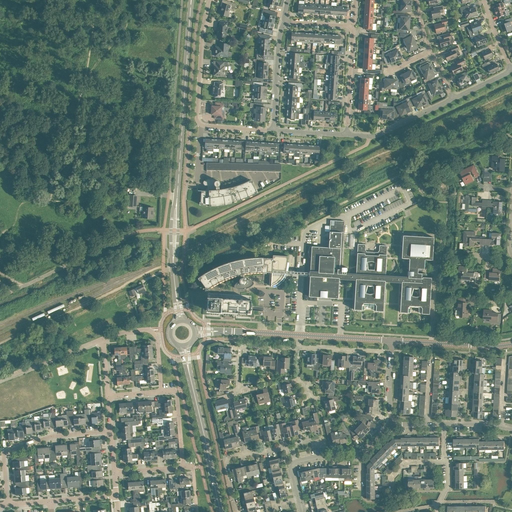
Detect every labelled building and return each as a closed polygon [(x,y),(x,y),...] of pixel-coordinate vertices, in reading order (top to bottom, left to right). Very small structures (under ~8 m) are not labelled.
[(229,1),(227,1),(224,0),(222,0),(221,5),(223,5),(220,14),(228,17),(229,13),(228,13),(229,10),(234,11),(236,4),(229,2),(229,1)] [(277,2),(277,0),(269,0),(268,0),(266,0),(265,7),(271,9),(272,6),(271,5),(272,5),(278,6),(278,2),(277,2)] [(498,17),(503,16),(506,14),(505,11),(504,8),(505,8),(503,2),(497,4),(498,7),(495,8),(496,11),(495,11),(496,14),(497,14),(498,17)] [(411,6),(411,5),(401,5),(400,10),(396,9),(396,13),(400,13),(407,14),(407,11),(410,11),(410,8),(411,7),(411,6)] [(475,8),(469,9),(468,5),(460,7),(462,15),(465,14),(466,18),(477,15),(475,8)] [(431,15),(430,15),(431,19),(432,18),(432,19),(437,18),(441,17),(440,13),(443,12),(442,6),(433,7),(433,9),(434,11),(431,12),(431,15)] [(273,11),(268,10),(263,9),(262,13),(265,17),(264,21),(274,23),(274,22),(275,22),(275,20),(274,19),(275,16),(272,16),(273,11)] [(396,14),(396,18),(397,18),(401,18),(400,23),(410,24),(410,23),(410,22),(409,21),(409,18),(410,18),(411,15),(407,15),(402,14),(400,14),(396,14)] [(508,32),(511,30),(511,26),(510,22),(511,21),(511,19),(511,18),(505,20),(506,23),(501,25),(503,32),(507,31),(508,32)] [(436,33),(441,32),(446,31),(444,25),(448,24),(447,19),(441,20),(442,23),(434,25),(436,33)] [(259,20),(258,27),(260,27),(259,32),(263,33),(268,34),(269,30),(272,30),(273,27),(274,27),(274,25),(273,24),(274,23),(264,21),(259,20)] [(473,36),(478,34),(477,31),(482,29),(479,21),(470,24),(471,26),(467,27),(469,34),(470,37),(473,36)] [(228,22),(225,22),(220,22),(220,28),(219,28),(219,31),(217,30),(217,37),(226,37),(226,33),(227,33),(228,22)] [(372,30),(373,23),(364,23),(363,29),(366,29),(366,30),(369,30),(369,33),(376,33),(376,30),(372,30)] [(409,29),(409,26),(410,25),(410,24),(400,23),(397,23),(397,30),(395,30),(394,32),(397,32),(400,33),(403,33),(403,29),(409,29)] [(440,42),(439,43),(439,46),(441,46),(441,47),(446,45),(450,44),(452,43),(454,41),(453,37),(451,38),(450,34),(449,33),(442,35),(444,38),(439,40),(440,42)] [(269,36),(264,35),(258,34),(258,42),(258,43),(260,43),(260,47),(269,48),(270,40),(269,40),(269,36)] [(233,45),(244,45),(244,41),(238,41),(238,35),(232,35),(233,45)] [(341,35),(335,35),(334,44),(340,44),(343,44),(343,38),(340,37),(341,35)] [(378,35),(376,35),(371,35),(371,37),(368,37),(368,38),(365,38),(364,43),(373,44),(374,39),(377,39),(378,35)] [(474,37),(471,38),(473,43),(475,44),(477,44),(478,47),(481,45),(481,46),(485,45),(485,44),(487,43),(485,36),(481,37),(480,35),(478,35),(474,37)] [(415,40),(415,39),(413,39),(412,36),(404,40),(407,45),(415,41),(415,40)] [(228,44),(226,44),(226,40),(220,40),(220,43),(219,43),(219,47),(216,47),(215,56),(227,57),(228,44)] [(415,41),(407,45),(407,46),(409,51),(411,50),(414,55),(419,53),(418,50),(419,50),(417,47),(416,44),(416,43),(416,42),(415,41)] [(396,61),(397,61),(398,61),(398,59),(401,58),(400,56),(403,55),(402,52),(400,49),(399,46),(399,44),(396,46),(396,47),(390,49),(396,61)] [(449,52),(444,54),(446,57),(445,58),(446,60),(447,60),(447,61),(452,59),(457,56),(460,55),(458,50),(457,46),(450,48),(452,51),(449,52)] [(269,56),(269,48),(260,47),(260,51),(258,51),(257,52),(257,59),(265,60),(268,60),(268,56),(269,56)] [(478,50),(475,51),(477,54),(477,55),(482,53),(485,60),(488,58),(493,56),(490,49),(484,51),(483,48),(478,50)] [(396,61),(390,49),(384,52),(384,55),(384,58),(384,60),(385,61),(389,59),(391,63),(394,62),(395,62),(396,61)] [(299,53),(295,53),(290,53),(290,58),(291,58),(291,59),(290,62),(299,62),(300,56),(299,56),(299,53)] [(327,55),(327,60),(330,60),(330,64),(339,65),(339,62),(338,62),(338,61),(339,61),(340,56),(335,56),(331,55),(327,55)] [(454,74),(458,72),(463,70),(461,66),(466,63),(463,58),(456,61),(457,64),(450,68),(454,74)] [(265,60),(257,59),(253,59),(253,61),(254,61),(255,63),(256,63),(255,70),(268,71),(268,65),(266,65),(266,63),(264,63),(265,60)] [(426,59),(419,63),(420,65),(420,66),(423,74),(432,69),(432,68),(430,67),(429,64),(428,62),(427,62),(426,59)] [(213,72),(213,73),(214,74),(214,75),(219,76),(224,76),(224,75),(227,75),(227,70),(228,70),(228,66),(227,66),(228,62),(219,61),(214,61),(213,61),(213,68),(214,68),(214,71),(213,72)] [(488,69),(490,74),(493,72),(493,73),(496,71),(499,70),(498,68),(499,68),(498,64),(497,65),(496,63),(493,65),(491,64),(490,61),(481,65),(483,68),(485,67),(485,68),(485,69),(486,69),(487,70),(488,70),(488,69)] [(363,64),(363,69),(366,69),(365,73),(381,74),(381,70),(372,70),(372,64),(363,64)] [(425,83),(433,79),(431,76),(434,75),(433,72),(433,71),(433,70),(432,70),(432,69),(423,74),(426,79),(423,80),(425,83)] [(268,76),(268,71),(255,70),(255,78),(254,77),(253,79),(252,78),(252,81),(263,82),(263,78),(265,78),(265,76),(268,76)] [(406,72),(410,81),(412,84),(416,81),(417,81),(416,80),(419,79),(415,72),(413,73),(412,70),(409,72),(408,71),(407,71),(407,72),(406,72)] [(298,78),(299,73),(290,72),(290,75),(290,76),(289,76),(289,81),(297,81),(298,78)] [(402,78),(400,79),(401,81),(403,86),(406,85),(405,83),(407,86),(409,84),(410,85),(412,84),(410,81),(406,72),(405,73),(404,73),(404,74),(401,76),(402,78)] [(466,72),(457,76),(458,79),(459,81),(457,81),(460,88),(466,85),(465,81),(467,80),(466,78),(468,77),(466,72)] [(477,72),(473,75),(477,83),(481,81),(480,78),(478,74),(477,72)] [(373,78),(373,75),(366,75),(366,77),(363,77),(363,78),(360,78),(360,83),(369,84),(369,78),(373,78)] [(391,88),(391,79),(390,79),(390,78),(389,78),(389,79),(385,79),(385,83),(382,83),(382,88),(381,91),(385,91),(385,88),(391,88)] [(434,82),(433,79),(425,83),(427,85),(429,84),(431,90),(440,86),(440,85),(440,84),(439,84),(438,83),(437,81),(434,82)] [(213,88),(213,94),(215,94),(215,97),(220,97),(221,90),(223,91),(223,82),(214,82),(214,88),(213,88)] [(263,83),(258,82),(255,82),(255,85),(256,87),(257,87),(257,92),(267,93),(267,90),(267,86),(263,86),(263,83)] [(302,83),(293,83),(288,82),(288,87),(289,87),(289,88),(288,91),(297,92),(298,87),(302,87),(302,83)] [(440,88),(441,87),(440,86),(431,90),(434,95),(442,91),(440,88)] [(426,93),(425,92),(424,90),(421,92),(417,94),(422,106),(423,106),(424,105),(424,104),(427,103),(426,100),(429,99),(426,93)] [(326,95),(326,99),(337,100),(337,95),(336,95),(336,94),(337,94),(337,92),(328,91),(328,95),(326,95)] [(267,96),(267,93),(257,92),(257,97),(256,97),(254,99),(254,102),(262,102),(262,99),(266,99),(266,96),(267,96)] [(422,106),(417,94),(412,97),(411,96),(409,97),(413,106),(415,105),(417,108),(420,106),(421,107),(421,106),(422,106)] [(410,108),(413,106),(409,97),(406,99),(405,100),(406,103),(402,105),(407,113),(408,113),(409,113),(409,111),(412,110),(410,108)] [(212,106),(211,115),(214,115),(214,118),(224,119),(224,114),(224,112),(221,111),(221,107),(226,107),(227,101),(221,101),(221,103),(215,102),(215,106),(212,106)] [(398,107),(396,103),(394,102),(393,106),(395,110),(397,114),(400,113),(401,115),(404,114),(405,115),(406,114),(407,113),(402,105),(398,107)] [(250,103),(250,107),(253,107),(256,109),(256,114),(266,114),(266,113),(266,112),(266,111),(265,111),(266,107),(263,107),(263,104),(258,103),(257,103),(253,103),(250,103)] [(367,111),(367,105),(359,104),(358,110),(361,110),(361,111),(364,111),(364,114),(370,114),(371,111),(367,111)] [(387,110),(387,106),(379,106),(379,110),(378,111),(378,116),(381,116),(381,119),(384,119),(385,120),(386,120),(387,120),(387,110)] [(397,114),(395,110),(393,110),(387,110),(387,120),(388,120),(389,119),(393,119),(393,117),(394,117),(394,118),(398,116),(397,114)] [(319,120),(319,111),(314,111),(314,112),(311,111),(310,115),(310,120),(315,121),(315,120),(316,120),(319,120)] [(266,114),(256,114),(252,113),(252,117),(255,118),(255,121),(256,121),(256,122),(257,122),(258,122),(259,122),(260,122),(261,122),(262,122),(262,121),(265,122),(265,118),(266,118),(266,117),(266,116),(266,114)] [(214,140),(212,139),(211,139),(211,140),(210,140),(210,139),(205,138),(205,147),(206,147),(206,151),(213,151),(214,140)] [(244,150),(244,141),(240,141),(239,142),(238,142),(238,141),(236,141),(235,150),(241,150),(244,150)] [(251,142),(251,141),(246,141),(245,146),(245,153),(248,153),(248,151),(254,151),(254,142),(252,142),(251,142)] [(279,152),(279,143),(274,143),(274,144),(273,144),(273,143),(271,143),(270,152),(275,152),(275,155),(278,156),(279,152)] [(289,144),(287,144),(287,145),(285,145),(286,143),(281,143),(280,152),(283,152),(283,153),(289,153),(289,144)] [(319,155),(320,146),(315,145),(315,146),(314,146),(311,146),(311,155),(316,155),(316,154),(319,155)] [(493,156),(492,168),(496,169),(496,171),(505,171),(505,159),(499,159),(499,156),(493,156)] [(473,178),(474,177),(475,178),(479,176),(474,165),(460,172),(466,185),(474,181),(473,178)] [(213,179),(212,179),(210,179),(209,179),(208,179),(207,179),(206,180),(205,180),(204,181),(203,182),(203,183),(203,184),(204,184),(204,185),(205,186),(206,186),(208,187),(205,191),(202,190),(200,190),(198,190),(200,191),(202,191),(202,193),(201,193),(200,202),(201,202),(201,205),(204,205),(207,205),(212,205),(215,205),(218,205),(221,204),(225,204),(229,203),(231,202),(234,202),(237,201),(240,200),(244,199),(247,198),(249,196),(250,196),(253,195),(257,193),(255,190),(256,190),(250,180),(247,181),(245,182),(243,183),(240,185),(237,185),(235,186),(232,187),(229,188),(227,188),(225,189),(223,189),(221,189),(219,190),(219,186),(219,185),(220,185),(220,184),(220,183),(220,182),(219,182),(219,181),(218,181),(218,180),(217,180),(215,179),(214,179),(213,179)] [(480,206),(480,204),(474,203),(474,201),(477,201),(477,197),(466,197),(465,212),(477,212),(477,206),(480,206)] [(488,200),(487,207),(494,207),(493,212),(491,211),(491,216),(495,216),(495,215),(501,216),(502,214),(503,202),(494,201),(494,205),(491,204),(491,200),(488,200)] [(153,208),(145,207),(140,207),(140,211),(143,211),(143,213),(142,218),(153,218),(153,208)] [(310,276),(309,296),(321,297),(322,291),(325,291),(325,297),(338,298),(339,278),(356,279),(354,309),(361,310),(362,304),(363,303),(375,303),(375,304),(376,305),(376,311),(383,311),(385,281),(402,282),(400,312),(407,313),(408,307),(409,306),(421,306),(421,307),(422,308),(421,313),(429,314),(431,277),(425,277),(426,273),(417,273),(418,268),(424,269),(424,260),(425,259),(432,260),(433,237),(417,236),(417,235),(412,235),(411,236),(403,235),(403,236),(402,236),(401,242),(402,242),(401,258),(409,258),(409,259),(408,271),(407,271),(407,275),(408,275),(408,277),(385,276),(387,246),(379,245),(379,251),(378,252),(366,252),(366,251),(365,250),(365,244),(358,244),(356,274),(346,274),(346,272),(347,272),(347,267),(342,267),(343,248),(341,248),(342,232),(330,231),(329,247),(312,246),(310,271),(309,271),(308,276),(310,276)] [(478,241),(478,238),(475,238),(476,232),(464,231),(463,246),(474,247),(474,243),(472,243),(472,240),(478,241)] [(501,233),(496,233),(492,233),(492,239),(485,239),(485,245),(490,245),(500,245),(501,233)] [(285,272),(286,271),(286,270),(288,256),(273,255),(273,258),(263,257),(261,257),(258,257),(256,257),(254,258),(251,258),(248,258),(246,258),(243,259),(241,259),(238,260),(235,261),(232,261),(230,262),(226,263),(223,264),(221,265),(220,265),(217,267),(214,268),(211,269),(210,270),(208,271),(206,273),(202,274),(200,276),(198,277),(205,287),(205,288),(206,290),(204,291),(207,289),(210,287),(213,286),(215,284),(217,283),(220,282),(222,281),(224,280),(226,279),(229,278),(231,277),(233,276),(235,276),(237,275),(240,274),(241,278),(240,278),(240,279),(239,280),(239,281),(238,282),(237,282),(236,283),(235,284),(234,285),(234,286),(234,287),(235,288),(236,289),(237,289),(239,289),(240,289),(242,289),(243,289),(244,289),(245,289),(246,288),(248,288),(249,287),(250,287),(251,286),(252,286),(252,285),(253,285),(253,284),(254,283),(254,282),(253,282),(253,281),(252,281),(251,280),(250,280),(248,280),(247,280),(247,279),(246,279),(246,278),(245,278),(245,277),(244,277),(243,274),(247,273),(251,273),(254,272),(258,272),(260,272),(264,272),(266,272),(272,272),(271,286),(273,285),(275,285),(276,284),(277,283),(278,283),(279,282),(280,281),(281,280),(282,279),(282,278),(283,278),(284,277),(284,276),(285,275),(285,274),(285,273),(285,272)] [(479,286),(479,282),(480,272),(475,272),(475,270),(471,270),(471,273),(467,272),(468,267),(459,266),(458,272),(462,272),(462,276),(461,276),(461,280),(469,280),(469,285),(475,285),(479,286)] [(493,273),(490,272),(490,271),(485,271),(484,278),(489,278),(489,280),(500,281),(500,269),(493,268),(493,273)] [(146,291),(144,288),(143,285),(136,288),(134,289),(129,291),(132,297),(136,295),(139,294),(146,291)] [(208,297),(207,308),(210,308),(210,311),(247,313),(248,310),(250,310),(251,300),(208,297)] [(467,299),(462,298),(458,298),(458,310),(460,310),(460,317),(468,317),(469,309),(466,309),(467,299)] [(498,322),(498,313),(492,313),(492,310),(484,310),(484,319),(490,319),(490,321),(498,322)] [(222,361),(225,361),(230,361),(230,358),(231,358),(231,352),(230,352),(231,348),(217,347),(217,353),(222,353),(222,357),(222,361)] [(134,364),(147,364),(149,363),(148,360),(147,360),(147,358),(153,358),(152,351),(144,352),(145,356),(141,357),(141,360),(134,361),(134,364)] [(319,370),(319,365),(320,360),(316,360),(316,354),(308,354),(307,364),(313,364),(313,370),(319,370)] [(334,369),(334,365),(335,360),(331,360),(331,359),(332,359),(332,355),(323,354),(322,364),(322,366),(330,366),(330,369),(334,369)] [(349,368),(349,367),(349,366),(350,361),(345,361),(345,356),(338,355),(338,367),(349,368)] [(260,366),(260,364),(260,359),(257,359),(257,356),(248,356),(248,358),(245,358),(245,364),(248,364),(248,366),(253,367),(253,366),(260,366)] [(275,369),(275,366),(275,361),(271,361),(272,357),(263,356),(263,365),(270,366),(270,369),(275,369)] [(353,356),(352,364),(352,367),(349,367),(349,368),(349,371),(349,380),(353,380),(354,371),(353,371),(353,369),(355,370),(357,368),(357,366),(361,367),(361,357),(353,356)] [(284,373),(284,368),(289,368),(289,358),(281,358),(281,359),(277,359),(277,373),(284,373)] [(463,363),(463,360),(455,359),(455,358),(450,358),(450,365),(454,366),(465,366),(465,363),(463,363)] [(370,376),(375,377),(380,377),(380,371),(377,370),(377,367),(380,368),(381,360),(373,360),(373,363),(368,362),(367,369),(369,369),(369,372),(370,372),(370,376)] [(226,361),(221,361),(218,361),(217,368),(220,369),(220,372),(225,372),(225,374),(230,374),(231,365),(228,365),(228,361),(226,361)] [(147,367),(147,364),(134,364),(135,369),(135,371),(139,371),(143,370),(144,376),(154,375),(154,369),(148,369),(147,367)] [(230,380),(225,380),(217,379),(217,386),(220,386),(219,389),(220,389),(220,391),(216,391),(216,396),(222,395),(222,391),(222,389),(226,390),(226,385),(230,385),(230,380)] [(290,383),(284,384),(283,381),(277,382),(279,390),(283,389),(284,393),(291,392),(290,390),(292,389),(290,383)] [(376,382),(368,381),(358,381),(358,383),(361,384),(361,385),(368,385),(367,392),(379,393),(379,386),(376,386),(376,382)] [(323,382),(323,388),(325,388),(325,393),(329,393),(329,396),(333,396),(334,382),(328,382),(324,382),(323,382)] [(260,384),(259,384),(255,383),(255,387),(260,388),(262,388),(263,393),(256,395),(258,404),(266,402),(265,400),(269,399),(267,388),(264,388),(263,384),(260,384)] [(286,407),(291,406),(296,405),(294,400),(293,400),(292,398),(288,399),(288,396),(280,397),(281,403),(285,402),(286,407)] [(329,396),(327,396),(328,400),(324,401),(325,402),(325,403),(327,411),(329,411),(329,413),(330,413),(335,412),(335,411),(334,409),(335,409),(333,401),(338,400),(338,396),(333,396),(329,396)] [(228,407),(227,404),(226,399),(215,401),(217,410),(228,407)] [(248,400),(245,400),(244,399),(240,400),(240,401),(234,402),(235,409),(249,405),(250,404),(249,401),(248,400)] [(378,399),(373,399),(366,399),(366,402),(368,403),(368,406),(378,407),(378,399)] [(156,419),(162,418),(161,415),(166,415),(165,413),(172,412),(172,406),(163,407),(163,410),(159,410),(160,415),(158,415),(157,413),(155,413),(156,419)] [(378,407),(368,406),(366,406),(365,414),(363,414),(362,416),(368,419),(372,421),(374,417),(371,416),(371,415),(374,415),(374,413),(378,413),(378,407)] [(85,414),(79,414),(80,425),(86,425),(86,424),(89,424),(88,409),(84,410),(85,414)] [(98,412),(91,413),(91,409),(88,409),(89,424),(92,423),(92,424),(98,423),(98,421),(101,421),(100,411),(98,412)] [(53,427),(52,412),(51,410),(49,410),(49,413),(48,413),(49,417),(43,417),(44,428),(50,428),(50,427),(53,427)] [(73,410),(70,411),(71,425),(71,427),(76,427),(76,425),(80,425),(79,414),(73,414),(73,410)] [(240,415),(236,416),(235,410),(232,410),(234,419),(234,421),(242,419),(241,416),(240,415)] [(68,426),(71,425),(70,411),(66,411),(67,415),(61,416),(62,427),(68,426)] [(62,427),(61,416),(56,416),(55,412),(52,412),(53,427),(56,427),(62,427)] [(311,429),(310,429),(311,431),(318,429),(316,423),(319,422),(317,412),(313,413),(315,421),(309,422),(311,429)] [(43,417),(43,415),(43,413),(41,414),(41,416),(40,416),(40,420),(35,420),(36,431),(41,431),(41,430),(44,430),(44,428),(43,417)] [(371,422),(367,420),(362,417),(360,420),(361,421),(362,422),(358,426),(366,434),(370,429),(367,427),(369,426),(371,422)] [(36,431),(35,420),(34,418),(31,419),(25,420),(27,434),(32,434),(32,433),(36,433),(36,431)] [(162,418),(156,419),(152,419),(152,421),(152,423),(163,422),(163,426),(161,426),(161,430),(162,429),(174,428),(173,422),(167,423),(166,418),(162,418)] [(18,437),(17,426),(17,425),(16,419),(14,420),(10,420),(11,425),(12,425),(12,429),(7,429),(7,433),(8,433),(9,440),(15,440),(15,439),(18,439),(18,437)] [(22,426),(17,426),(18,437),(24,437),(24,438),(27,438),(27,434),(25,420),(25,419),(23,419),(23,422),(22,422),(22,426)] [(291,436),(298,434),(297,430),(300,429),(298,421),(298,420),(288,422),(291,436)] [(309,420),(302,422),(301,420),(298,421),(300,429),(302,429),(301,428),(302,428),(303,431),(310,429),(311,429),(309,422),(309,420)] [(122,433),(129,432),(132,432),(133,432),(132,425),(137,424),(137,421),(133,421),(131,421),(131,424),(127,424),(127,426),(121,426),(122,433)] [(291,436),(288,422),(279,424),(280,432),(281,434),(284,433),(285,437),(291,436)] [(344,431),(347,429),(342,422),(340,423),(343,429),(337,430),(337,431),(340,442),(340,443),(347,442),(345,433),(344,431)] [(280,432),(279,424),(278,424),(273,425),(274,429),(270,430),(272,440),(277,439),(279,439),(278,433),(280,432)] [(242,431),(239,432),(241,438),(244,438),(245,442),(245,444),(248,443),(248,441),(252,440),(251,439),(249,431),(249,428),(248,426),(242,428),(242,431)] [(260,432),(259,428),(258,426),(254,427),(255,429),(249,431),(251,439),(254,438),(254,441),(259,440),(257,433),(260,432)] [(361,438),(366,434),(358,426),(354,431),(353,429),(351,432),(354,439),(358,437),(359,435),(361,438)] [(263,430),(262,430),(262,427),(259,428),(260,432),(261,435),(264,435),(265,441),(272,440),(270,430),(263,431),(263,430)] [(167,440),(167,435),(174,435),(174,428),(162,429),(163,436),(158,436),(158,440),(159,440),(163,440),(167,440)] [(337,431),(331,433),(330,433),(331,434),(333,444),(340,442),(337,431)] [(230,438),(230,434),(226,434),(226,436),(224,436),(224,435),(220,436),(221,442),(224,441),(226,449),(233,448),(230,438)] [(240,446),(238,440),(237,437),(230,438),(233,448),(240,446)] [(86,451),(100,449),(100,446),(101,446),(100,439),(93,440),(93,441),(89,441),(90,447),(86,447),(86,451)] [(156,449),(150,449),(151,459),(157,459),(157,452),(160,452),(159,440),(158,440),(155,441),(156,449)] [(165,449),(163,449),(163,440),(159,440),(160,452),(163,452),(163,458),(170,458),(169,450),(169,446),(166,446),(165,448),(165,449)] [(395,448),(398,446),(392,440),(389,443),(395,448)] [(395,448),(389,443),(388,442),(384,447),(391,453),(395,448)] [(80,458),(80,451),(79,448),(79,444),(76,444),(76,443),(70,444),(71,455),(76,454),(77,458),(80,458)] [(70,444),(67,445),(67,444),(61,445),(62,456),(67,455),(68,459),(71,459),(71,455),(70,444)] [(56,456),(62,456),(61,445),(55,445),(55,446),(52,446),(52,447),(53,460),(57,460),(56,456)] [(39,459),(44,458),(43,447),(37,448),(37,449),(34,449),(35,455),(35,459),(35,463),(36,463),(36,466),(38,466),(38,463),(39,463),(39,459)] [(52,447),(49,447),(43,447),(44,458),(50,458),(50,462),(54,462),(53,460),(52,447)] [(386,458),(391,453),(384,447),(379,451),(386,458)] [(91,459),(102,458),(101,453),(100,449),(86,451),(86,454),(90,454),(91,459)] [(382,462),(386,458),(379,451),(375,456),(382,462)] [(377,467),(382,462),(375,456),(371,460),(371,461),(377,467)] [(24,461),(28,461),(28,457),(13,458),(13,462),(13,468),(14,468),(14,467),(24,467),(24,466),(24,461)] [(87,469),(102,467),(102,464),(102,458),(91,459),(91,465),(87,465),(87,466),(85,466),(85,468),(87,468),(87,469)] [(270,467),(279,465),(278,462),(280,461),(279,458),(269,460),(270,467)] [(260,473),(258,466),(257,461),(254,462),(254,464),(251,465),(253,474),(260,473)] [(247,476),(244,464),(241,465),(241,467),(238,468),(241,479),(243,479),(243,476),(246,475),(247,476)] [(253,474),(251,465),(247,466),(247,464),(244,464),(247,476),(253,474)] [(272,473),(282,471),(282,468),(280,468),(279,465),(270,467),(272,473)] [(32,466),(28,467),(28,466),(24,466),(24,467),(14,467),(14,468),(14,471),(14,476),(25,475),(25,470),(32,469),(32,466)] [(102,467),(87,469),(88,472),(89,472),(92,472),(92,477),(103,476),(103,477),(103,476),(103,470),(102,471),(102,467)] [(235,467),(231,467),(233,476),(232,476),(233,480),(234,480),(234,478),(237,477),(239,483),(242,482),(241,479),(238,468),(235,468),(235,467)] [(313,478),(314,478),(311,467),(308,468),(309,470),(305,471),(307,480),(314,479),(313,478)] [(307,480),(305,471),(302,472),(301,470),(298,471),(301,482),(307,480)] [(273,480),(282,478),(281,474),(283,474),(282,471),(272,473),(273,480)] [(79,476),(73,476),(74,488),(79,487),(79,486),(83,486),(81,472),(78,472),(79,476)] [(61,488),(65,488),(63,473),(60,474),(60,478),(55,478),(56,489),(62,489),(61,488)] [(74,488),(73,476),(67,477),(67,473),(66,473),(63,473),(65,488),(68,487),(68,488),(74,488)] [(56,489),(55,478),(49,478),(49,474),(45,475),(46,479),(47,489),(50,489),(50,490),(56,489)] [(25,475),(14,476),(15,482),(16,485),(30,484),(30,481),(26,481),(25,475)] [(40,475),(36,476),(37,485),(38,490),(41,490),(47,490),(47,489),(46,479),(40,479),(40,475)] [(103,479),(103,477),(103,476),(92,477),(89,477),(88,477),(88,481),(89,481),(89,486),(93,486),(97,486),(97,487),(104,486),(103,479)] [(274,486),(285,483),(285,480),(283,481),(282,478),(273,480),(275,486),(274,486)] [(165,479),(158,480),(159,493),(162,492),(162,490),(162,487),(165,487),(166,487),(166,484),(165,479)] [(158,480),(150,481),(151,486),(151,488),(154,488),(155,497),(159,497),(159,493),(158,480)] [(143,481),(136,482),(136,489),(137,495),(137,502),(140,502),(140,499),(140,494),(139,492),(144,492),(144,489),(143,486),(143,481)] [(136,482),(128,482),(129,490),(133,489),(136,489),(136,482)] [(275,492),(285,490),(284,487),(286,486),(285,483),(274,486),(275,492)] [(30,488),(30,484),(16,485),(16,488),(15,489),(16,495),(23,494),(23,497),(25,496),(25,495),(27,494),(26,488),(30,488)] [(170,489),(170,492),(173,491),(177,491),(181,491),(181,495),(181,497),(190,497),(189,490),(185,490),(185,487),(181,488),(170,489)] [(275,492),(277,499),(288,496),(288,493),(286,494),(285,490),(275,492)] [(313,494),(308,495),(309,498),(310,498),(310,500),(311,500),(315,499),(325,497),(324,492),(323,490),(321,490),(316,491),(316,493),(313,494)] [(243,500),(253,497),(252,491),(243,493),(244,496),(242,496),(243,500)] [(246,506),(255,504),(253,497),(243,500),(244,503),(246,502),(246,506)] [(315,505),(325,503),(324,500),(325,500),(325,497),(315,499),(316,503),(315,503),(315,505)]
